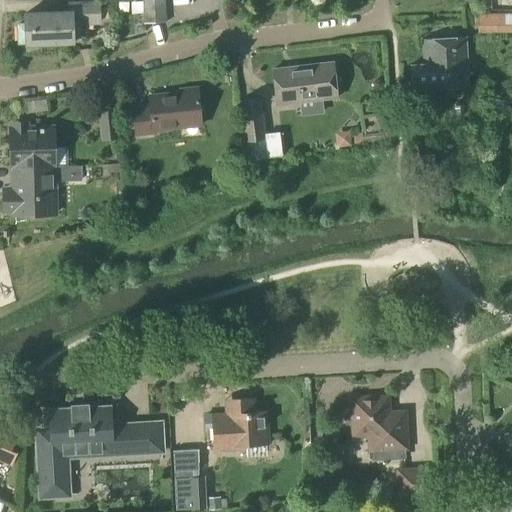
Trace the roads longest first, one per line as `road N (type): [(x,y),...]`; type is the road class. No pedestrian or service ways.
road 1 (residential): [(467,511),(452,365),(434,359),(75,379)]
road 2 (residential): [(0,86),(223,41),(381,20)]
